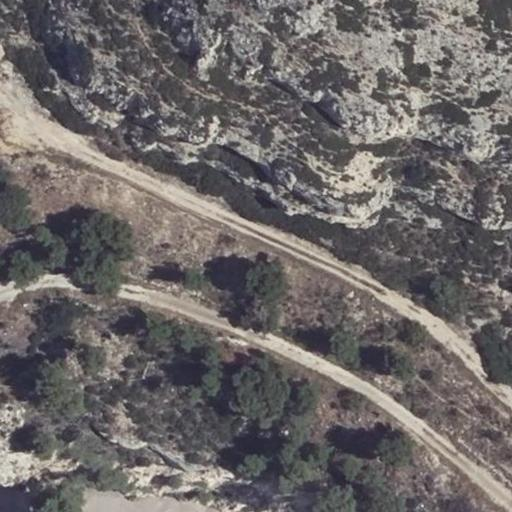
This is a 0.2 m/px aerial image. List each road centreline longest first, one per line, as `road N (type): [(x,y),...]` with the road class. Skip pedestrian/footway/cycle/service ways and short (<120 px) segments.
road 1 (track): [(0,96),(38,128),(106,164),(322,258),(431,327),(511,398)]
road 2 (track): [(511,505),(401,411),(256,334),(167,298),(111,286),(67,280),(14,287)]
